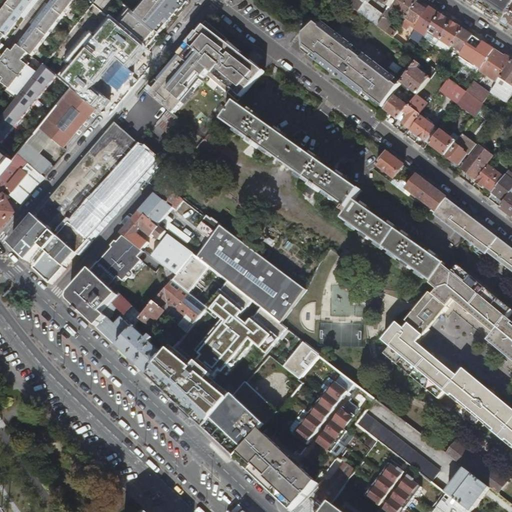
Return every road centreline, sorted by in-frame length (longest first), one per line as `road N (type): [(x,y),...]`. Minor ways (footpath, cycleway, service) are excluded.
road 1 (residential): [(511,236),(206,0)]
road 2 (residential): [(0,245),(206,0)]
road 3 (secondary): [(262,511),(45,303)]
road 4 (secondary): [(0,310),(45,371),(192,511)]
road 5 (residential): [(149,189),(45,303)]
